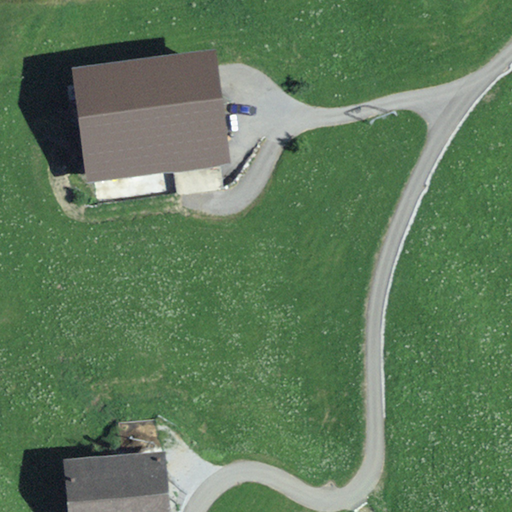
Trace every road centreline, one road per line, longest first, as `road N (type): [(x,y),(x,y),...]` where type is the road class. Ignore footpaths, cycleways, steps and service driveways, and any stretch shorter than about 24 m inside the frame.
road 1 (track): [(511,53),(484,78),(423,167),(376,272),(371,478),(338,502),(320,503),(257,468),(218,476),(191,511)]
road 2 (track): [(484,78),(271,115)]
